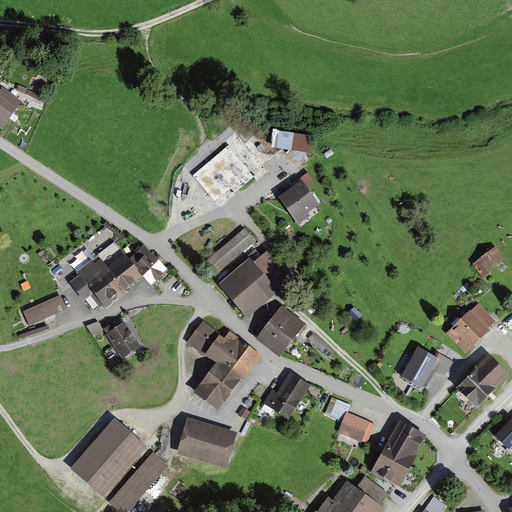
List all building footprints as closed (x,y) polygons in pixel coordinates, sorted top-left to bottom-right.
[(0,126),(5,131),(24,104),(3,89),(0,93),(0,126)] [(310,153),(311,136),(274,131),(272,148),(310,153)] [(265,169),(239,138),(193,176),(219,207),(265,169)] [(300,179),(302,182),(306,188),(315,182),(309,173),(300,179)] [(306,188),(302,182),(280,197),(299,226),(322,210),(306,188)] [(222,276),(258,246),(245,231),(209,261),(222,276)] [(146,275),(159,263),(142,244),(128,257),(146,275)] [(486,277),(508,259),(498,247),(476,265),(486,277)] [(277,284),(289,274),(270,251),(257,263),(251,256),(219,284),(249,319),(282,291),(277,284)] [(109,308),(145,278),(126,255),(108,270),(97,258),(79,273),(109,308)] [(66,311),(60,297),(25,313),(32,326),(66,311)] [(449,335),(468,354),(491,332),(486,327),(493,320),(479,306),(449,335)] [(281,357),(305,325),(282,308),(258,339),(281,357)] [(140,350),(121,321),(105,331),(125,360),(140,350)] [(100,322),(89,327),(95,338),(105,333),(100,322)] [(205,357),(220,336),(203,324),(188,345),(205,357)] [(241,384),(261,357),(232,334),(227,341),(220,336),(205,357),(217,366),(197,393),(219,409),(239,381),(241,384)] [(333,351),(314,334),(309,339),(328,357),(333,351)] [(424,389),(439,359),(418,349),(403,378),(424,389)] [(122,365),(115,355),(109,360),(115,370),(122,365)] [(480,408),(511,375),(489,355),(458,388),(480,408)] [(310,386),(291,374),(280,393),(272,389),(264,403),(290,419),(310,386)] [(343,423),(345,420),(347,414),(351,406),(332,398),(325,415),(343,423)] [(374,426),(347,414),(345,420),(343,423),(339,433),(366,445),(374,426)] [(240,433),(189,418),(178,454),(229,469),(240,433)] [(147,449),(114,420),(74,466),(106,495),(147,449)] [(510,450),(511,448),(511,421),(510,420),(495,436),(510,450)] [(429,437),(400,421),(373,471),(402,486),(429,437)] [(132,511),(170,467),(154,453),(112,503),(122,511),(132,511)] [(381,507),(390,495),(365,477),(357,488),(348,482),(334,502),(326,496),(314,511),(383,511),(385,510),(381,507)] [(443,511),(448,507),(435,498),(424,510),(427,511),(443,511)]
